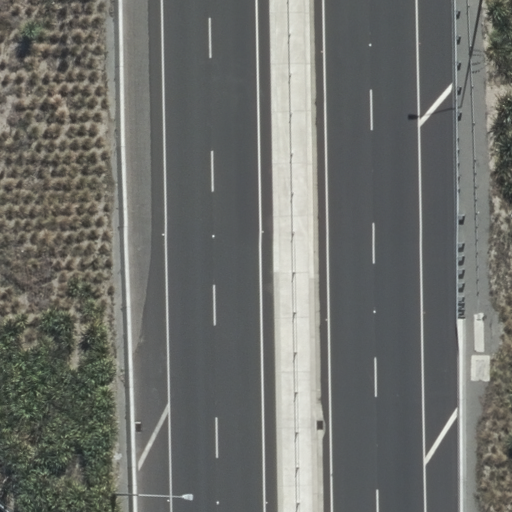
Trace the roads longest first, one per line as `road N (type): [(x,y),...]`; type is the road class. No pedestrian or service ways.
road 1 (motorway): [(218,511),(209,0)]
road 2 (motorway): [(369,0),(376,511)]
